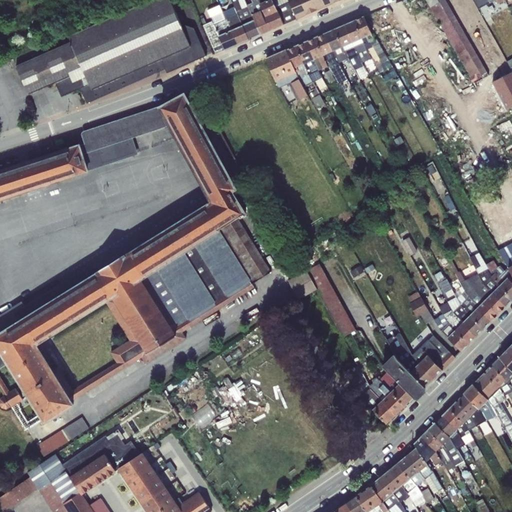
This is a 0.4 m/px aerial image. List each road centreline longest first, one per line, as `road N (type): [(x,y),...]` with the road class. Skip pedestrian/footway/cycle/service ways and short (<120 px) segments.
road 1 (residential): [(372,0),(34,135)]
road 2 (secondary): [(511,327),(419,422),(298,511)]
